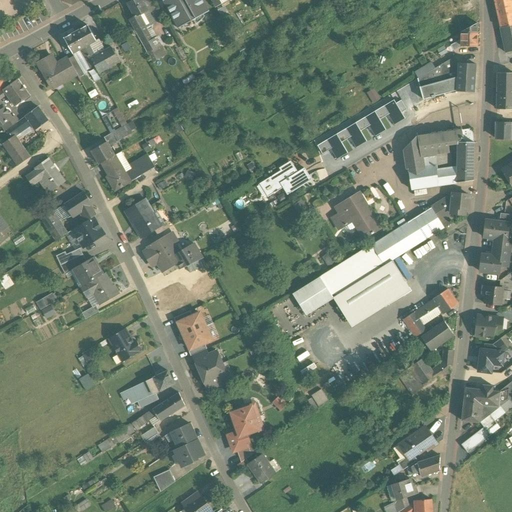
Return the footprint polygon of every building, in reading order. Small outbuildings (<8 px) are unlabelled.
[(141,0),(133,0),(127,4),(134,17),(134,18),(138,16),(148,11),(141,0)] [(202,0),(164,0),(163,1),(178,29),(209,12),(202,0)] [(210,0),(215,8),(222,5),(219,0),(210,0)] [(494,0),(498,17),(511,13),(511,6),(510,0),(494,0)] [(148,11),(138,16),(144,26),(145,28),(154,23),(148,11)] [(511,13),(498,17),(501,28),(511,25),(511,13)] [(138,16),(134,18),(134,17),(129,20),(135,31),(144,26),(138,16)] [(478,23),(461,32),(478,32),(478,23)] [(511,25),(501,28),(506,53),(511,51),(511,25)] [(88,26),(76,32),(85,48),(89,46),(96,41),(88,26)] [(145,28),(144,26),(135,31),(143,45),(152,40),(149,33),(148,34),(145,28)] [(76,32),(64,39),(73,58),(80,54),(81,53),(80,51),(85,48),(76,32)] [(478,32),(461,32),(461,39),(461,41),(462,41),(462,46),(478,46),(478,32)] [(152,40),(143,45),(148,54),(161,47),(161,46),(162,43),(160,40),(157,39),(156,38),(152,40)] [(461,39),(450,45),(453,51),(462,46),(462,41),(461,41),(461,39)] [(99,40),(96,41),(89,46),(90,48),(91,47),(94,53),(96,57),(99,55),(105,52),(99,40)] [(89,46),(85,48),(89,56),(94,53),(91,47),(90,48),(89,46)] [(161,47),(148,54),(153,63),(166,56),(161,47)] [(181,47),(175,51),(181,63),(188,59),(181,47)] [(89,56),(85,48),(80,51),(81,53),(80,54),(85,63),(91,59),(89,56)] [(119,62),(112,48),(105,52),(99,55),(106,69),(119,62)] [(96,57),(91,59),(94,66),(99,73),(106,69),(99,55),(96,57)] [(57,64),(52,56),(48,58),(53,66),(57,64)] [(418,79),(419,85),(421,89),(423,99),(432,97),(432,98),(435,97),(435,96),(456,90),(458,63),(459,63),(455,57),(435,69),(430,72),(418,79)] [(57,64),(53,66),(48,58),(38,64),(48,81),(49,81),(50,83),(51,82),(53,85),(59,82),(60,85),(77,75),(68,59),(68,58),(57,64)] [(73,58),(68,59),(77,75),(80,74),(76,67),(79,66),(73,58)] [(79,66),(76,67),(80,74),(94,66),(91,59),(85,63),(79,66)] [(431,62),(414,72),(418,79),(430,72),(435,69),(431,62)] [(459,63),(458,63),(456,90),(456,91),(473,92),(476,64),(459,63)] [(511,73),(498,73),(498,88),(497,102),(497,109),(511,109),(511,73)] [(100,76),(94,79),(97,84),(102,81),(100,76)] [(18,79),(0,92),(0,98),(5,95),(5,94),(6,93),(16,106),(30,95),(18,79)] [(374,88),(367,92),(373,103),(380,99),(374,88)] [(395,125),(405,119),(401,112),(396,103),(394,100),(375,112),(380,120),(388,115),(395,125)] [(396,103),(401,112),(406,109),(401,100),(396,103)] [(38,107),(25,116),(26,117),(31,124),(35,130),(48,121),(38,107)] [(5,108),(0,111),(0,127),(2,125),(6,130),(18,122),(14,116),(12,118),(5,108)] [(376,137),(386,131),(380,120),(375,112),(356,123),(361,131),(369,126),(376,137)] [(14,136),(19,132),(31,124),(26,117),(14,126),(7,131),(12,138),(14,136)] [(356,148),(367,142),(361,131),(356,123),(337,134),(341,143),(350,138),(356,148)] [(511,123),(496,123),(495,138),(511,139),(511,123)] [(127,125),(112,133),(117,142),(132,133),(131,131),(128,125),(127,125)] [(462,130),(447,132),(448,141),(463,139),(462,130)] [(447,132),(418,136),(421,156),(423,156),(441,153),(442,165),(452,164),(448,141),(447,132)] [(112,133),(104,138),(107,143),(110,148),(118,144),(117,142),(112,133)] [(337,159),(348,153),(341,143),(337,134),(318,146),(322,154),(331,149),(337,159)] [(29,158),(14,136),(12,138),(3,144),(18,166),(29,158)] [(417,137),(404,150),(407,170),(409,169),(409,170),(424,168),(423,156),(421,156),(418,136),(417,137)] [(474,142),(458,142),(457,167),(457,183),(473,180),(474,142)] [(110,148),(107,143),(92,152),(100,165),(101,164),(115,156),(110,148)] [(441,153),(423,156),(424,168),(409,170),(412,190),(439,186),(438,170),(442,169),(442,165),(441,153)] [(115,156),(101,164),(109,176),(106,178),(114,191),(131,182),(125,172),(116,156),(115,156)] [(148,156),(135,164),(136,166),(125,172),(131,182),(143,175),(142,175),(155,168),(148,156)] [(65,182),(49,159),(35,169),(36,171),(27,177),(33,186),(42,180),(51,192),(65,182)] [(511,163),(502,170),(509,181),(510,180),(511,182),(511,163)] [(296,175),(289,164),(280,169),(281,172),(263,183),(268,191),(272,189),(275,193),(283,188),(288,195),(295,190),(294,188),(310,178),(305,169),(296,175)] [(442,169),(438,170),(439,186),(457,183),(457,167),(442,169)] [(263,183),(260,185),(268,197),(275,193),(272,189),(268,191),(263,183)] [(80,213),(91,205),(83,192),(65,205),(73,217),(80,213)] [(359,193),(335,207),(339,214),(339,213),(345,223),(346,223),(357,216),(361,224),(356,227),(363,239),(379,229),(364,204),(366,203),(359,193)] [(453,194),(431,208),(438,218),(445,214),(446,216),(451,213),(450,213),(453,194)] [(470,196),(453,194),(450,213),(451,213),(464,215),(465,209),(468,210),(470,196)] [(161,225),(145,201),(125,212),(133,224),(135,223),(143,237),(154,230),(161,226),(161,225)] [(91,205),(80,213),(86,222),(96,215),(91,205)] [(431,208),(408,221),(371,245),(384,266),(392,261),(444,228),(438,218),(431,208)] [(53,212),(42,220),(56,241),(67,234),(56,217),(53,212)] [(345,223),(339,213),(339,214),(331,218),(339,230),(347,225),(346,223),(345,223)] [(0,214),(0,233),(9,227),(0,214)] [(445,214),(438,218),(444,228),(451,224),(446,216),(445,214)] [(511,215),(505,214),(500,214),(499,222),(509,223),(508,224),(511,224),(511,215)] [(84,248),(104,234),(93,217),(73,231),(84,248)] [(499,222),(485,220),(483,238),(494,239),(493,247),(509,249),(511,240),(507,239),(508,224),(509,223),(499,222)] [(167,221),(161,225),(161,226),(154,230),(157,235),(170,228),(167,221)] [(236,225),(231,229),(234,234),(239,230),(236,225)] [(179,244),(173,233),(168,236),(174,247),(176,246),(179,244)] [(26,240),(22,234),(12,240),(16,246),(26,240)] [(174,247),(168,236),(148,248),(149,249),(144,251),(150,261),(154,258),(162,272),(177,263),(184,259),(180,253),(176,246),(174,247)] [(371,245),(320,277),(333,298),(384,266),(371,245)] [(509,249),(493,247),(492,256),(501,257),(500,265),(507,266),(509,249)] [(197,248),(190,252),(188,248),(180,253),(184,259),(177,263),(181,269),(203,259),(197,248)] [(56,256),(61,266),(83,255),(80,249),(67,255),(66,252),(56,256)] [(492,256),(482,254),(480,271),(499,273),(500,265),(501,257),(492,256)] [(83,255),(61,266),(65,275),(74,270),(74,269),(86,262),(83,255)] [(86,262),(74,269),(74,270),(84,286),(103,275),(93,258),(86,262)] [(313,258),(308,262),(310,265),(312,268),(317,265),(313,258)] [(308,261),(298,268),(305,278),(310,275),(306,268),(310,265),(308,262),(308,261)] [(384,266),(333,298),(346,319),(406,282),(392,261),(384,266)] [(112,286),(105,274),(103,275),(84,286),(81,288),(87,297),(94,293),(100,304),(118,294),(114,286),(112,286)] [(511,279),(510,274),(500,281),(500,287),(503,288),(503,290),(510,291),(510,292),(511,292),(511,279)] [(320,277),(293,295),(306,315),(333,298),(320,277)] [(481,295),(484,280),(478,279),(476,294),(481,295)] [(406,282),(346,319),(352,328),(411,290),(406,282)] [(500,287),(487,286),(485,304),(501,305),(502,299),(503,290),(503,288),(500,287)] [(448,290),(434,299),(439,307),(443,314),(457,305),(448,290)] [(510,291),(503,290),(502,299),(509,300),(510,292),(510,291)] [(51,294),(36,303),(41,311),(56,301),(51,294)] [(434,299),(419,309),(421,313),(424,317),(439,307),(434,299)] [(35,311),(33,306),(26,310),(28,315),(35,311)] [(52,306),(42,312),(47,320),(56,314),(52,306)] [(96,306),(82,313),(85,320),(99,312),(96,306)] [(190,311),(174,318),(176,324),(178,324),(178,323),(193,317),(190,311)] [(414,312),(403,319),(409,327),(411,330),(416,338),(426,331),(419,320),(416,316),(414,312)] [(193,317),(178,323),(178,324),(184,336),(206,327),(200,313),(193,317)] [(500,318),(478,316),(476,335),(485,336),(485,334),(493,335),(494,328),(499,329),(500,318)] [(37,319),(32,321),(36,328),(41,325),(37,319)] [(403,319),(392,327),(397,335),(404,330),(409,327),(403,319)] [(444,322),(421,338),(423,341),(430,350),(453,334),(444,322)] [(206,327),(184,336),(190,349),(190,350),(204,343),(212,340),(206,327)] [(126,329),(109,339),(123,363),(140,353),(139,352),(142,350),(137,341),(134,343),(126,329)] [(411,330),(406,333),(408,337),(405,339),(410,346),(417,340),(416,338),(411,330)] [(500,339),(492,345),(484,344),(484,350),(504,352),(504,353),(508,350),(500,339)] [(423,341),(414,347),(421,357),(430,350),(423,341)] [(204,343),(190,350),(190,349),(188,350),(191,356),(193,355),(205,350),(207,349),(204,343)] [(205,350),(193,355),(196,361),(208,356),(207,355),(205,350)] [(484,350),(481,350),(480,358),(478,358),(477,358),(477,359),(476,360),(476,362),(477,363),(478,363),(479,364),(478,372),(491,373),(492,364),(502,365),(504,353),(504,352),(484,350)] [(208,356),(196,361),(195,361),(200,374),(222,364),(217,351),(207,355),(208,356)] [(117,364),(122,361),(118,354),(113,357),(117,364)] [(423,359),(404,372),(418,391),(437,378),(432,371),(423,359)] [(448,359),(432,371),(437,378),(438,380),(451,371),(453,359),(448,359)] [(222,364),(200,374),(206,386),(207,386),(219,381),(228,377),(222,364)] [(157,376),(154,378),(160,391),(174,384),(168,371),(163,373),(157,376)] [(418,391),(404,372),(397,377),(411,396),(418,391)] [(86,389),(95,385),(90,374),(80,378),(86,389)] [(154,378),(124,392),(128,399),(134,396),(137,402),(138,402),(146,398),(160,391),(154,378)] [(219,381),(207,386),(209,392),(221,386),(219,381)] [(483,390),(466,388),(462,421),(480,422),(500,407),(501,392),(500,392),(493,391),(494,386),(483,385),(483,390)] [(504,388),(500,392),(501,392),(500,407),(510,400),(511,398),(504,388)] [(312,395),(319,406),(329,400),(322,389),(312,395)] [(179,393),(165,402),(171,414),(185,405),(179,393)] [(280,395),(273,402),(281,410),(288,403),(280,395)] [(146,398),(138,402),(141,407),(148,404),(146,398)] [(500,407),(490,415),(495,421),(511,407),(511,402),(510,400),(500,407)] [(165,402),(154,409),(157,415),(161,421),(171,414),(165,402)] [(154,409),(143,416),(144,416),(147,421),(157,415),(154,409)] [(252,409),(242,412),(241,409),(230,413),(237,433),(246,431),(247,434),(262,429),(258,417),(256,418),(252,409)] [(497,424),(495,421),(490,415),(480,422),(484,428),(461,445),(467,453),(490,436),(487,431),(497,424)] [(144,416),(133,424),(134,425),(137,430),(148,423),(147,421),(144,416)] [(189,424),(172,431),(175,439),(179,448),(197,440),(193,431),(192,432),(189,424)] [(134,425),(112,440),(115,444),(137,430),(134,425)] [(155,427),(141,436),(145,442),(159,433),(155,427)] [(425,427),(399,445),(407,457),(409,459),(414,456),(418,453),(419,454),(426,449),(427,451),(437,444),(425,427)] [(175,439),(172,431),(166,436),(169,442),(175,439)] [(237,433),(229,436),(234,451),(251,445),(247,434),(246,431),(237,433)] [(159,433),(146,441),(151,448),(163,440),(159,433)] [(179,448),(175,450),(182,466),(197,459),(197,458),(204,455),(197,440),(179,448)] [(108,442),(99,448),(104,451),(111,446),(108,442)] [(93,458),(89,453),(84,456),(88,461),(93,458)] [(250,464),(248,464),(262,483),(276,473),(262,455),(250,464)] [(82,465),(88,461),(84,456),(78,460),(82,465)] [(407,457),(398,463),(402,471),(417,461),(414,456),(409,459),(407,457)] [(440,456),(417,463),(408,470),(409,475),(419,472),(421,477),(438,471),(440,456)] [(246,459),(237,465),(240,470),(248,464),(250,464),(246,459)] [(170,470),(153,477),(160,492),(175,482),(170,470)] [(410,479),(392,485),(397,499),(397,500),(406,497),(414,495),(412,487),(410,479)] [(197,492),(182,502),(186,507),(200,496),(197,492)] [(186,507),(185,507),(188,511),(209,511),(212,511),(201,496),(200,496),(186,507)] [(406,497),(397,500),(397,499),(394,500),(398,511),(408,505),(406,497)] [(87,500),(73,509),(74,511),(81,511),(91,506),(87,500)] [(112,500),(102,507),(105,511),(108,511),(116,507),(112,500)] [(431,511),(431,500),(416,501),(417,511),(416,511),(431,511)] [(416,501),(401,511),(415,511),(417,511),(416,501)]
